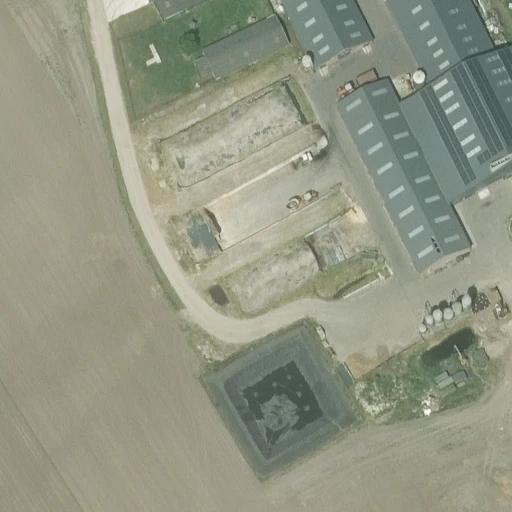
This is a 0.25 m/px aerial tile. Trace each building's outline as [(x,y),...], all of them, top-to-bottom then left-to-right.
[(155,0),(166,23),(219,0),(155,0)] [(278,0),(314,73),(373,44),(351,0),(278,0)] [(386,0),(388,3),(386,4),(430,96),(406,107),(454,206),(511,177),(511,56),(497,64),(466,0),(386,0)] [(203,61),(193,66),(201,82),(211,77),(214,84),(288,48),(274,20),(200,55),(203,61)] [(334,110),(417,278),(470,252),(387,84),(334,110)]
